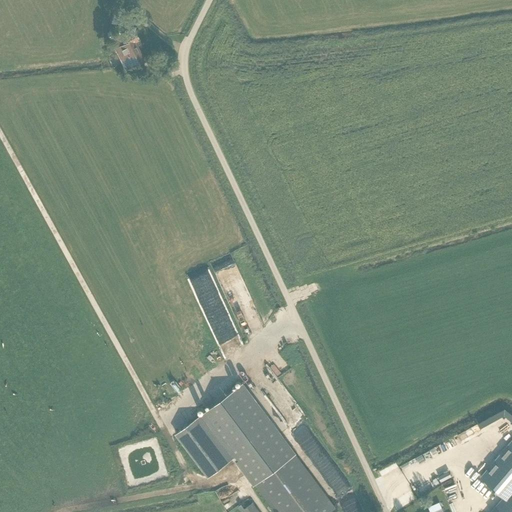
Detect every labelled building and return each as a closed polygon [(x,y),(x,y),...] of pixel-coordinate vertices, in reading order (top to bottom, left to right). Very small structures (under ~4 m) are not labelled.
[(134,31),(130,33),(130,32),(111,42),(115,49),(125,70),(144,60),(135,42),(139,40),(134,31)] [(249,294),(233,252),(212,260),(228,302),(249,294)] [(331,511),(335,508),(242,384),(176,434),(208,476),(233,458),(254,486),(255,485),(275,511),(331,511)] [(504,497),(491,511),(511,511),(511,446),(484,480),(481,477),(480,477),(504,497)] [(320,464),(328,475),(337,469),(329,457),(320,464)] [(238,507),(241,511),(258,511),(249,499),(238,507)]
